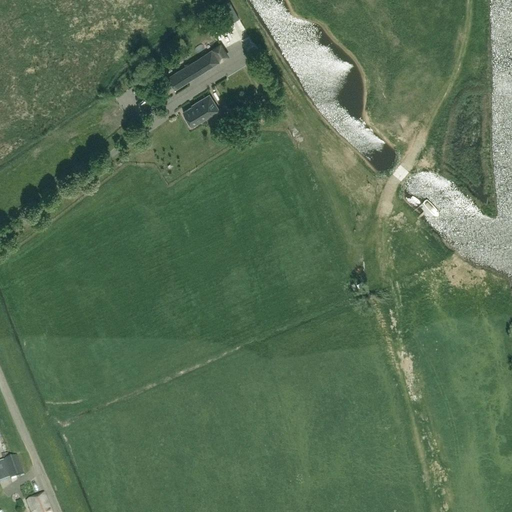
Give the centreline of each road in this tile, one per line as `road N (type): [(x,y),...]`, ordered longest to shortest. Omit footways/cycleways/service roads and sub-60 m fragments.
road 1 (track): [(471,0),(455,77),(369,248),(372,289),(436,511)]
road 2 (unclassified): [(57,511),(0,376)]
